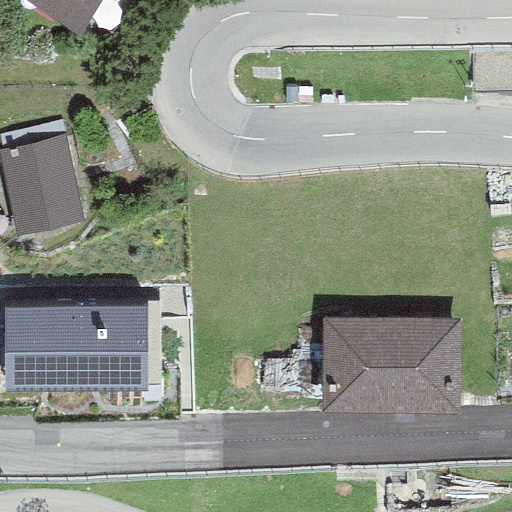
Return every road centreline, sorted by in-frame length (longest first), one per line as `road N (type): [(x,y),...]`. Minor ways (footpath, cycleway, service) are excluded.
road 1 (tertiary): [(511,18),(262,14),(205,34),(189,54),(185,82),(191,108),(208,125),(263,144),(393,132),(511,139)]
road 2 (tertiary): [(511,428),(0,445)]
